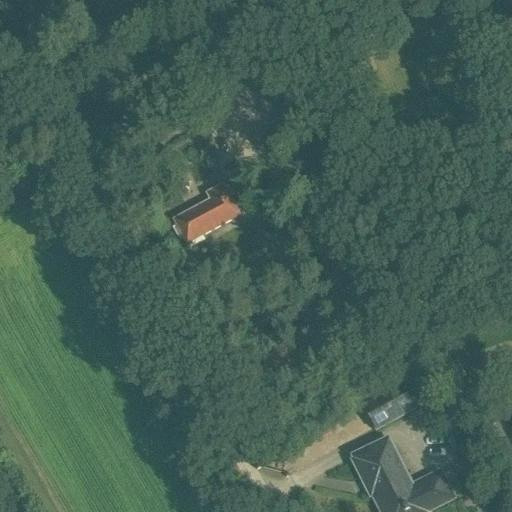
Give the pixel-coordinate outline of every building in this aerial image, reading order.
[(364,42),(345,55),(356,70),(374,57),(364,42)] [(293,112),(285,117),(289,125),(298,121),(293,112)] [(274,166),(259,173),(268,194),(284,187),(274,166)] [(212,202),(175,221),(187,245),(240,218),(224,187),(209,196),(212,202)] [(456,357),(445,363),(455,381),(460,378),(458,376),(463,373),(456,357)] [(401,387),(364,407),(376,430),(413,410),(401,387)] [(484,409),(479,412),(473,414),(492,448),(503,442),(484,409)] [(511,456),(503,442),(492,448),(511,484),(511,456)] [(410,493),(386,446),(360,459),(362,463),(360,464),(375,493),(377,492),(386,511),(423,511),(449,499),(439,478),(410,493)]
